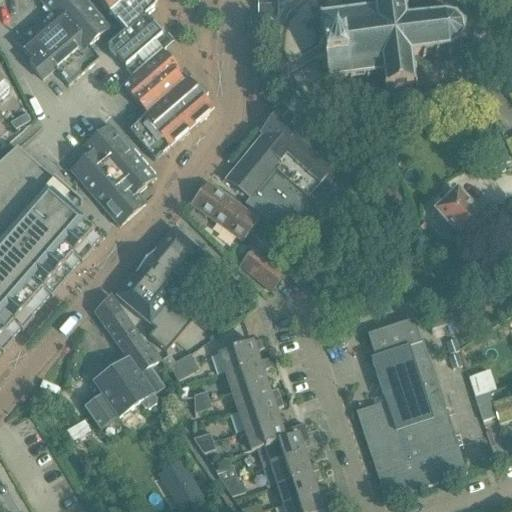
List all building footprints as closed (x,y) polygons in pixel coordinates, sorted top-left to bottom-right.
[(68,90),(98,64),(87,51),(108,33),(80,0),(50,0),(42,7),(51,18),(17,47),(32,66),(29,69),(42,85),(54,74),(68,90)] [(95,0),(126,36),(127,37),(146,19),(147,20),(157,10),(148,0),(95,0)] [(257,0),(257,16),(277,16),(277,0),(257,0)] [(372,0),(373,7),(318,14),(327,82),(382,75),(384,87),(414,83),(411,56),(444,51),(457,46),(464,35),(462,25),(454,17),(441,14),(405,17),(403,0),(372,0)] [(126,36),(108,52),(133,80),(133,81),(163,54),(167,51),(160,43),(164,39),(147,20),(146,19),(127,37),(126,36)] [(133,80),(122,90),(146,118),(147,119),(188,82),(185,79),(163,54),(133,81),(133,80)] [(146,118),(129,133),(154,163),(214,112),(188,82),(147,119),(146,118)] [(226,183),(225,184),(252,203),(248,208),(247,209),(302,249),(310,255),(356,177),(307,133),(281,110),(260,137),(262,138),(226,183)] [(25,117),(9,127),(14,133),(30,124),(25,117)] [(119,231),(145,208),(136,197),(154,181),(109,130),(83,153),(89,159),(71,176),(119,231)] [(493,171),(509,165),(499,138),(483,144),(493,171)] [(0,355),(2,356),(13,343),(12,342),(20,332),(22,334),(33,321),(32,319),(49,299),(51,300),(73,275),(71,274),(79,265),(80,265),(81,266),(92,253),(91,252),(99,242),(92,236),(93,234),(50,197),(57,187),(16,151),(0,165),(0,355)] [(207,186),(189,208),(213,225),(221,215),(218,213),(221,209),(224,211),(230,202),(207,186)] [(466,245),(487,226),(457,193),(436,213),(453,231),(449,235),(460,247),(464,243),(466,245)] [(221,215),(213,225),(241,245),(259,223),(230,202),(224,211),(221,209),(218,213),(221,215)] [(173,232),(115,300),(154,332),(147,340),(166,356),(193,324),(169,304),(207,260),(173,232)] [(302,249),(291,267),(300,272),(310,255),(302,249)] [(239,270),(241,272),(270,295),(286,276),(254,251),(239,270)] [(102,398),(83,411),(99,435),(118,422),(119,423),(139,408),(143,414),(148,415),(156,410),(156,406),(152,400),(165,391),(150,371),(161,364),(150,349),(147,351),(111,300),(95,318),(128,364),(94,387),(102,398)] [(450,316),(428,324),(431,333),(453,325),(450,316)] [(421,345),(414,322),(368,337),(375,360),(371,361),(385,404),(356,413),(373,465),(385,502),(466,476),(462,465),(423,344),(421,345)] [(431,333),(434,342),(457,335),(454,325),(453,325),(431,333)] [(224,376),(267,361),(259,363),(255,353),(263,350),(260,341),(217,356),(224,376)] [(453,342),(444,345),(448,357),(457,355),(453,342)] [(457,355),(449,358),(453,370),(462,368),(457,355)] [(170,358),(162,363),(168,372),(175,366),(170,358)] [(191,359),(169,371),(177,386),(199,374),(191,359)] [(230,395),(266,384),(262,372),(270,369),(267,361),(224,376),(230,395)] [(237,415),(280,400),(277,392),(269,394),(266,384),(230,395),(237,415)] [(482,421),(496,417),(488,393),(474,397),(482,421)] [(206,396),(193,400),(194,407),(208,403),(206,396)] [(243,434),(278,422),(274,411),(282,408),(280,400),(237,415),(243,434)] [(511,401),(494,407),(500,427),(511,422),(511,401)] [(208,403),(194,407),(195,420),(196,419),(212,414),(208,403)] [(250,454),(306,436),(303,426),(282,433),(278,422),(243,434),(250,454)] [(489,433),(485,435),(494,464),(499,463),(489,433)] [(302,445),(308,443),(306,436),(250,454),(250,455),(255,453),(262,473),(272,470),(272,469),(283,465),(306,457),(302,445)] [(209,438),(194,444),(197,450),(212,445),(209,438)] [(212,445),(197,450),(202,458),(204,458),(215,454),(212,445)] [(318,475),(321,483),(323,482),(318,465),(317,465),(309,467),(306,457),(283,465),(272,469),(272,470),(278,488),(318,475)] [(160,478),(179,511),(183,511),(200,502),(179,467),(160,478)] [(216,475),(214,475),(222,486),(236,481),(232,469),(216,475)] [(315,485),(321,483),(318,475),(278,488),(285,507),(319,496),(315,485)] [(236,481),(222,486),(232,501),(234,500),(245,497),(242,487),(238,488),(236,481)] [(319,496),(285,507),(286,511),(332,511),(330,505),(322,507),(319,496)]
